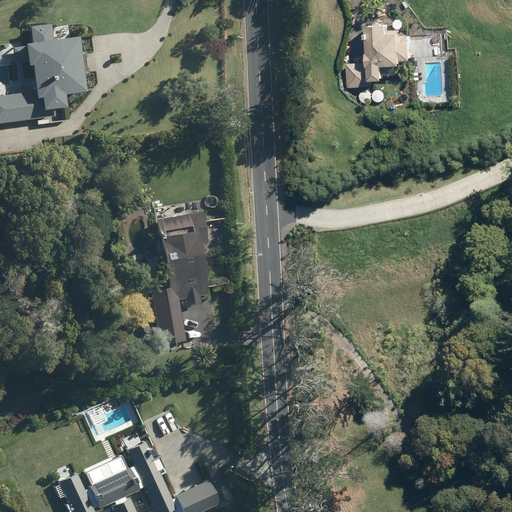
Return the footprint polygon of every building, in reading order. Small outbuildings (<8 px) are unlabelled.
[(82,92),(74,37),(51,40),(49,24),(26,27),(28,43),(10,45),(13,66),(28,64),(31,92),(0,95),(0,123),(63,116),(61,95),(82,92)] [(390,24),(369,25),(371,62),(348,64),(350,88),(374,86),(374,81),(387,81),(386,67),(405,66),(404,61),(415,60),(413,35),(403,36),(402,30),(390,30),(390,24)] [(200,212),(154,220),(166,288),(148,292),(157,346),(184,341),(176,300),(183,298),(184,305),(199,303),(198,296),(206,294),(198,245),(206,243),(200,212)] [(74,471),(56,479),(69,511),(92,511),(92,509),(108,502),(112,511),(134,511),(127,495),(143,489),(152,511),(164,511),(178,506),(180,511),(197,511),(216,504),(206,480),(169,496),(161,475),(165,473),(157,455),(150,457),(143,440),(124,448),(132,466),(81,488),(74,471)] [(85,471),(89,481),(120,468),(116,457),(85,471)]
